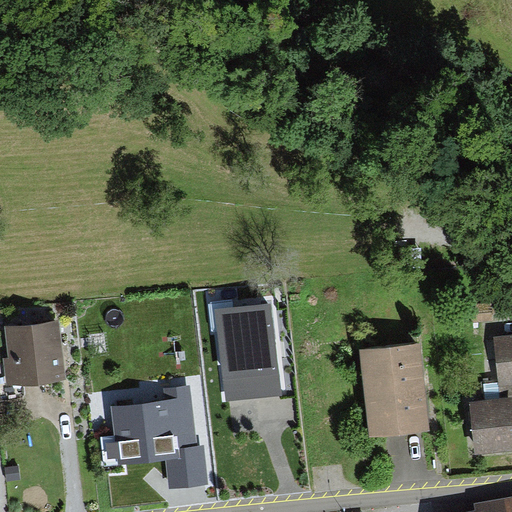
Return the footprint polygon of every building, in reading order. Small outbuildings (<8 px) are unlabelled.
[(421,265),(421,244),(401,244),(401,265),(421,265)] [(271,295),(215,302),(227,397),(283,390),(271,295)] [(493,317),(491,299),(465,301),(466,320),(493,317)] [(61,316),(5,322),(9,354),(4,354),(7,382),(68,376),(61,316)] [(511,329),(493,332),(499,382),(511,380),(511,329)] [(421,334),(360,341),(369,429),(430,422),(421,334)] [(165,393),(111,400),(114,429),(99,431),(103,461),(166,454),(169,485),(209,481),(204,441),(198,442),(191,381),(164,384),(165,393)] [(511,390),(470,395),(476,449),(511,444),(511,390)] [(18,463),(4,464),(6,478),(20,477),(18,463)] [(433,511),(511,511),(511,490),(474,498),(475,504),(433,511)]
